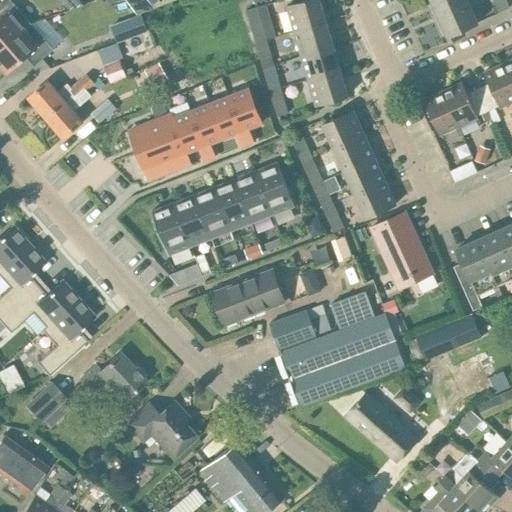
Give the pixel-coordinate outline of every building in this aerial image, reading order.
[(0,48),(31,22),(11,0),(2,0),(0,2),(0,48)] [(307,0),(287,6),(294,31),(326,21),(320,0),(307,0)] [(431,0),(437,12),(464,0),(431,0)] [(464,0),(437,12),(447,35),(441,37),(444,43),(465,34),(463,29),(478,22),(468,0),(464,0)] [(509,8),(506,0),(494,0),(499,11),(509,8)] [(259,15),(249,18),(254,33),(264,30),(259,15)] [(334,46),(326,21),(294,31),(301,55),(334,46)] [(31,22),(0,48),(0,65),(1,65),(8,73),(26,57),(34,66),(54,49),(31,22)] [(341,70),(334,46),(301,55),(308,79),(341,70)] [(259,51),(264,66),(274,63),(270,48),(259,51)] [(127,76),(120,60),(115,49),(100,55),(101,57),(98,58),(102,67),(104,66),(111,83),(127,76)] [(511,59),(503,63),(511,82),(511,59)] [(264,66),(268,82),(279,79),(274,63),(264,66)] [(479,88),(488,108),(498,104),(500,107),(511,101),(511,82),(503,63),(484,72),(489,83),(479,88)] [(308,79),(316,105),(348,95),(341,70),(308,79)] [(46,117),(63,137),(82,121),(73,110),(91,95),(86,89),(93,82),(86,74),(71,87),(75,92),(46,117)] [(99,89),(105,84),(99,78),(93,83),(99,89)] [(29,97),(46,117),(75,92),(71,87),(67,82),(57,91),(48,80),(29,97)] [(459,126),(478,117),(476,114),(488,108),(479,88),(467,93),(462,82),(443,90),(459,126)] [(250,86),(228,95),(248,146),(256,143),(251,129),(265,124),(250,86)] [(424,99),(440,135),(459,126),(443,90),(424,99)] [(228,95),(209,102),(224,140),(237,135),(240,142),(242,148),(248,146),(228,95)] [(284,97),(274,100),(278,116),(289,113),(284,97)] [(109,99),(91,113),(100,123),(116,108),(109,99)] [(209,102),(190,109),(210,161),(218,158),(212,144),(224,140),(209,102)] [(156,118),(168,113),(165,104),(153,108),(156,118)] [(172,111),(170,112),(180,139),(191,166),(193,165),(189,154),(199,149),(205,163),(210,161),(190,109),(174,116),(172,111)] [(364,134),(353,110),(323,124),(333,148),(364,134)] [(170,112),(128,129),(138,155),(180,139),(170,112)] [(302,134),(292,139),(298,154),(308,149),(302,134)] [(344,171),(375,157),(364,134),(333,148),(344,171)] [(180,139),(138,155),(148,182),(191,166),(180,139)] [(479,145),(474,160),(485,164),(490,149),(479,145)] [(375,157),(344,171),(355,194),(386,180),(375,157)] [(472,161),(450,171),(455,182),(477,172),(472,161)] [(256,170),(273,214),(295,206),(278,162),(256,170)] [(306,171),(313,185),(323,181),(316,166),(306,171)] [(235,178),(252,222),(273,214),(256,170),(235,178)] [(214,187),(232,230),(252,222),(235,178),(214,187)] [(355,194),(365,217),(396,203),(386,180),(355,194)] [(313,185),(319,200),(329,195),(323,181),(313,185)] [(194,195),(211,238),(232,230),(214,187),(194,195)] [(173,203),(190,247),(211,238),(194,195),(173,203)] [(173,203),(151,211),(168,255),(190,247),(173,203)] [(337,212),(327,217),(334,231),(344,227),(337,212)] [(406,215),(374,227),(399,287),(400,290),(401,289),(436,277),(424,246),(418,249),(406,215)] [(324,233),(317,216),(305,221),(313,238),(324,233)] [(0,269),(30,242),(12,223),(10,225),(10,226),(0,235),(0,269)] [(454,266),(454,267),(473,310),(482,306),(477,295),(511,279),(511,223),(456,249),(462,262),(454,266)] [(345,236),(331,241),(339,261),(353,256),(345,236)] [(264,243),(267,251),(282,245),(279,237),(264,243)] [(0,276),(9,287),(0,295),(0,318),(41,281),(33,272),(44,263),(44,264),(47,261),(30,242),(0,269),(0,276)] [(259,243),(244,249),(248,260),(264,254),(259,243)] [(235,253),(219,259),(222,267),(238,261),(235,253)] [(276,279),(273,268),(212,292),(225,325),(241,318),(233,298),(248,292),(248,293),(260,288),(259,286),(276,279)] [(313,268),(300,273),(309,296),(322,291),(313,268)] [(179,276),(182,283),(197,278),(194,270),(179,276)] [(41,281),(0,318),(0,320),(10,332),(32,312),(45,326),(46,327),(79,296),(62,277),(59,280),(49,289),(41,281)] [(285,301),(276,279),(259,286),(260,288),(248,293),(248,292),(233,298),(241,318),(285,301)] [(340,327),(375,315),(370,302),(358,306),(353,293),(330,301),(340,327)] [(55,345),(36,362),(49,375),(91,336),(83,327),(93,318),(94,319),(97,316),(79,296),(46,327),(45,326),(41,329),(55,345)] [(301,406),(319,399),(407,367),(396,339),(387,314),(399,310),(395,299),(383,304),(386,312),(299,344),(280,351),(290,378),(301,406)] [(270,323),(279,349),(317,335),(307,309),(270,323)] [(482,337),(472,314),(415,336),(425,360),(482,337)] [(101,434),(115,422),(116,423),(142,399),(134,390),(144,381),(119,353),(101,370),(95,364),(81,378),(92,390),(105,378),(120,394),(104,409),(106,412),(92,424),(101,434)] [(50,381),(25,404),(41,422),(67,398),(50,381)] [(401,390),(394,398),(404,407),(411,399),(401,390)] [(506,405),(511,402),(511,390),(502,395),(506,405)] [(398,461),(411,446),(418,438),(365,392),(345,414),(398,461)] [(127,423),(143,440),(151,433),(173,457),(196,437),(183,423),(189,418),(173,401),(159,414),(149,404),(127,423)] [(471,409),(457,424),(468,434),(482,419),(471,409)] [(111,431),(104,437),(107,441),(121,428),(118,424),(111,431)] [(4,434),(0,438),(0,476),(1,477),(15,457),(22,461),(7,482),(26,496),(48,465),(4,434)] [(448,434),(440,442),(446,447),(453,439),(448,434)] [(250,511),(264,511),(283,497),(232,435),(194,466),(223,501),(234,492),(250,511)] [(504,469),(511,475),(511,445),(508,441),(504,438),(496,448),(493,445),(479,460),(478,461),(496,477),(504,469)] [(488,487),(496,477),(478,461),(479,460),(470,452),(455,468),(464,476),(456,484),(446,475),(444,476),(480,509),(487,502),(491,505),(499,496),(488,487)] [(424,460),(402,483),(413,492),(434,469),(424,460)] [(477,511),(480,509),(444,476),(435,486),(439,490),(424,507),(429,511),(477,511)] [(55,501),(64,489),(56,484),(47,496),(55,501)] [(194,488),(182,498),(192,510),(204,499),(194,488)] [(64,489),(55,501),(63,507),(71,494),(64,489)] [(25,507),(21,511),(47,511),(52,506),(35,494),(26,505),(25,507)]
